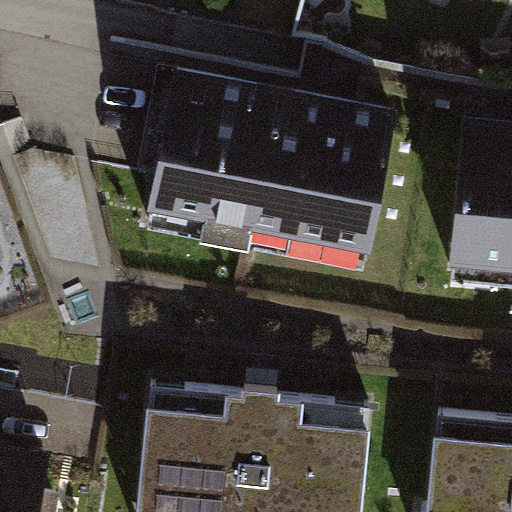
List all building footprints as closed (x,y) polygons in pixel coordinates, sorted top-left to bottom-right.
[(173,74),(151,239),(360,267),(381,101),(173,74)] [(511,122),(474,120),(463,287),(511,290),(511,122)] [(144,379),(135,511),(346,511),(354,392),(144,379)] [(511,511),(511,414),(433,409),(425,511),(511,511)] [(39,447),(0,440),(0,511),(62,511),(65,497),(31,491),(39,447)]
